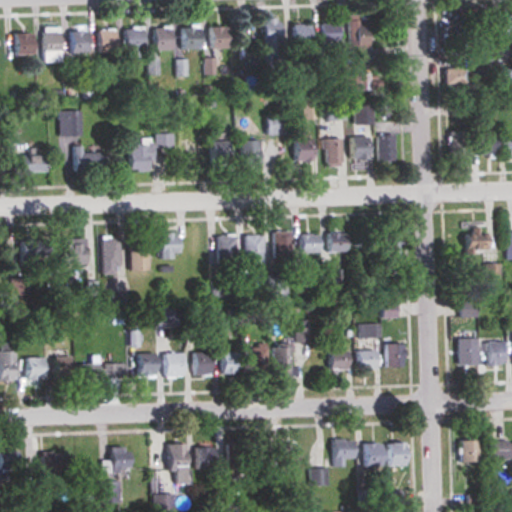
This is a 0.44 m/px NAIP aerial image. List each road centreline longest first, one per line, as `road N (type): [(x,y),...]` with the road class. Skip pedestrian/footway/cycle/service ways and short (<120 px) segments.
road 1 (residential): [(511,399),(0,420)]
road 2 (residential): [(415,0),(435,511)]
road 3 (residential): [(511,191),(0,210)]
